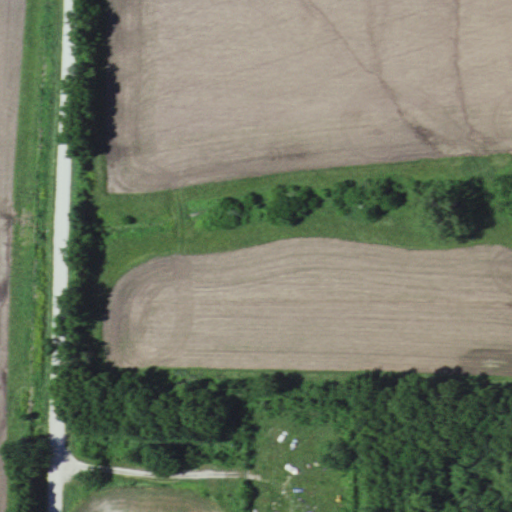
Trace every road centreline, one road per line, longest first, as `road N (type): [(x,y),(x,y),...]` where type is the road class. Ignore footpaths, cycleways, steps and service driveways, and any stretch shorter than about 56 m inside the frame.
road 1 (residential): [(54,511),(62,243)]
road 2 (residential): [(62,243),(68,0)]
